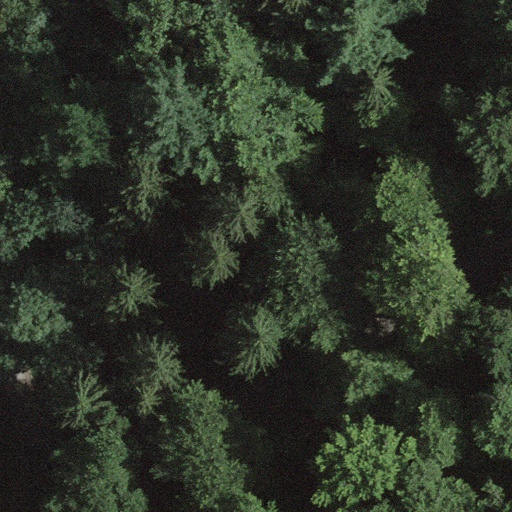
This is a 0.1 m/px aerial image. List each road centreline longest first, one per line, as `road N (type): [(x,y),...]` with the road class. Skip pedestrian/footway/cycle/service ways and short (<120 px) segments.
road 1 (track): [(511,254),(30,511)]
road 2 (track): [(54,503),(0,377)]
